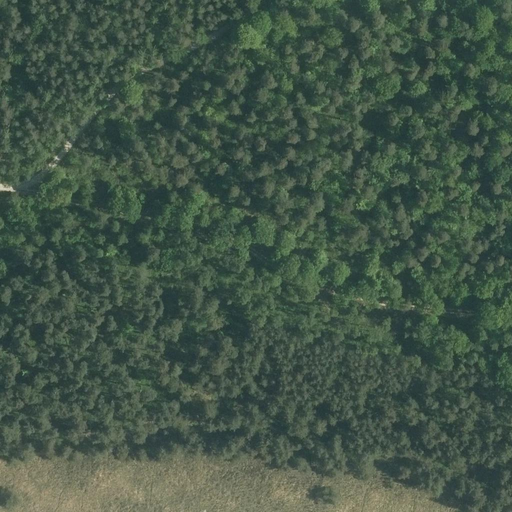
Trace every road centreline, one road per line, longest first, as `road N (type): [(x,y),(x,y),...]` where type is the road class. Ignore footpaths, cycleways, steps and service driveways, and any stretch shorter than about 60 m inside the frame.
road 1 (track): [(511,320),(319,287),(203,224),(19,190)]
road 2 (track): [(0,188),(19,190),(51,172),(122,85),(238,24),(267,0)]
